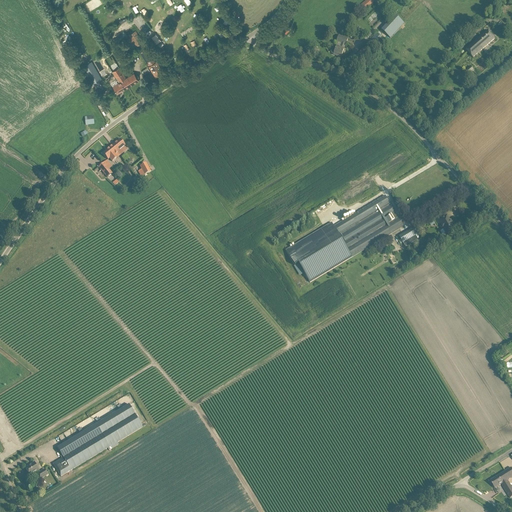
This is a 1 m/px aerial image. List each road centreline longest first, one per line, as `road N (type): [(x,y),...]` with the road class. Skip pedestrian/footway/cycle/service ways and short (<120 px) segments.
road 1 (unclassified): [(0,258),(94,139),(248,36)]
road 2 (unclassified): [(493,214),(403,119),(351,78),(269,53),(248,36)]
